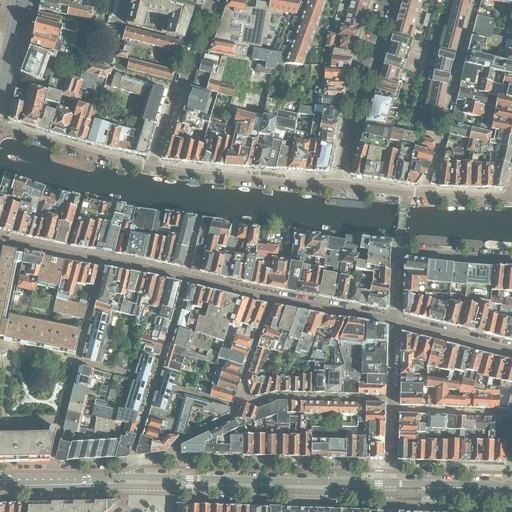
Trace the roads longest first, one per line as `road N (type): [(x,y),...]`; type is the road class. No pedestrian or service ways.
road 1 (tertiary): [(165,488),(390,494)]
road 2 (tertiary): [(390,483),(173,478)]
road 3 (residential): [(429,194),(477,0)]
road 4 (residential): [(336,185),(384,0)]
road 5 (residential): [(186,278),(0,236)]
road 6 (residential): [(152,167),(336,185)]
road 7 (residential): [(152,167),(209,0)]
road 8 (residential): [(0,127),(152,167)]
road 9 (residential): [(239,396),(258,403),(394,401)]
road 10 (residential): [(396,322),(271,297)]
